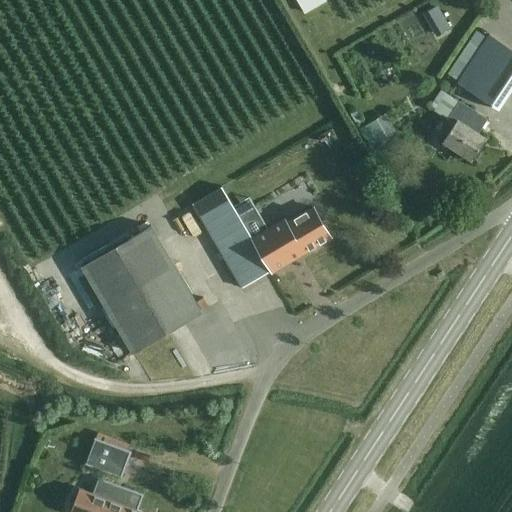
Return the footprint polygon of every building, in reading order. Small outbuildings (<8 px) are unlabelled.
[(511,49),(489,34),(457,82),(499,110),(511,90),(511,49)] [(478,133),(487,119),(446,92),(434,111),(454,124),(442,141),(471,160),(486,138),(478,133)] [(376,120),(358,131),(371,150),(388,139),(376,120)] [(222,186),(193,203),(242,287),(271,270),(252,238),(222,186)] [(285,218),(252,238),(271,270),(272,272),(311,249),(331,237),(313,207),(287,222),(285,218)] [(151,225),(82,265),(132,352),(202,311),(151,225)] [(120,476),(130,451),(95,439),(86,463),(120,476)] [(142,494),(98,478),(93,493),(79,488),(70,511),(143,511),(136,509),(142,494)]
